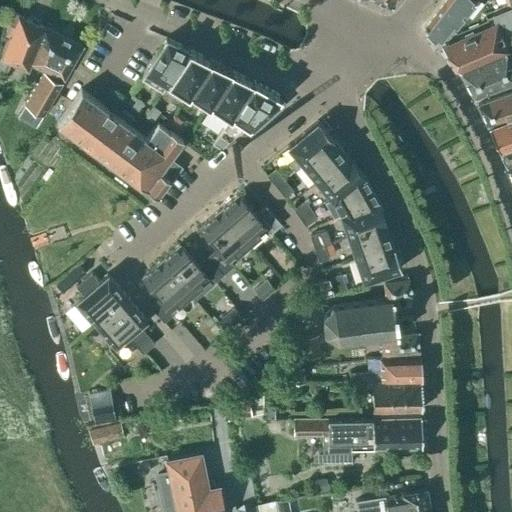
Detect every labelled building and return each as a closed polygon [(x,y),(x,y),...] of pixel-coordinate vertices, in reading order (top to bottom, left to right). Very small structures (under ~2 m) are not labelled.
[(442,40),(473,0),(442,0),(424,25),(423,26),(435,39),(436,39),(437,40),(438,40),(439,40),(440,40),(442,40)] [(511,7),(491,16),(495,24),(441,46),(459,72),(507,51),(505,45),(511,42),(511,7)] [(69,69),(82,45),(44,27),(14,13),(6,34),(9,35),(1,57),(11,61),(27,69),(29,63),(44,69),(24,104),(43,113),(69,69)] [(161,91),(168,81),(189,48),(166,37),(140,77),(161,91)] [(187,93),(209,59),(189,48),(168,81),(187,93)] [(511,74),(504,54),(460,73),(473,97),(511,83),(511,74)] [(0,72),(5,75),(5,74),(11,61),(1,57),(0,57),(0,72)] [(204,109),(205,110),(230,69),(209,59),(187,93),(188,94),(189,91),(208,103),(204,109)] [(223,121),(250,79),(230,69),(205,110),(223,121)] [(279,95),(252,80),(250,79),(223,121),(225,123),(211,143),(219,148),(219,149),(253,120),(255,127),(282,102),(277,97),(279,95)] [(97,101),(80,89),(56,121),(72,133),(97,101)] [(499,151),(511,146),(511,92),(477,104),(488,128),(499,151)] [(143,102),(131,93),(126,101),(137,109),(143,102)] [(89,146),(113,114),(97,101),(72,133),(89,146)] [(152,104),(144,116),(152,121),(160,110),(152,104)] [(89,146),(106,158),(130,126),(113,114),(89,146)] [(184,123),(173,114),(168,122),(179,130),(184,123)] [(301,163),(302,164),(333,138),(318,120),(287,145),(296,156),(288,163),(293,170),(301,163)] [(146,139),(122,171),(139,183),(176,134),(169,129),(168,130),(157,122),(145,138),(146,139)] [(122,171),(146,139),(145,138),(130,126),(106,158),(122,171)] [(164,164),(183,139),(176,134),(139,183),(155,196),(174,171),(164,164)] [(316,181),(348,156),(333,138),(302,164),(316,181)] [(511,146),(499,151),(506,166),(511,164),(511,146)] [(331,199),(363,175),(348,156),(316,181),(331,199)] [(275,186),(283,180),(274,169),(266,176),(275,186)] [(378,199),(364,175),(363,175),(331,199),(333,201),(340,212),(341,215),(378,202),(378,199)] [(275,186),(284,198),(292,191),(283,180),(275,186)] [(237,193),(218,210),(247,243),(265,227),(270,233),(280,224),(265,205),(255,214),(237,193)] [(298,218),(310,209),(304,201),(292,209),(298,218)] [(348,236),(386,223),(378,202),(341,215),(348,236)] [(310,209),(298,218),(304,227),(316,218),(310,209)] [(199,226),(217,247),(207,255),(222,274),(233,264),(229,259),(247,243),(218,210),(199,226)] [(348,236),(356,258),(393,245),(386,223),(348,236)] [(313,248),(324,245),(320,232),(309,236),(313,248)] [(212,283),(222,274),(207,255),(197,264),(179,243),(160,260),(189,293),(207,277),(212,283)] [(324,245),(313,248),(317,262),(328,259),(324,245)] [(401,267),(393,245),(356,258),(363,280),(401,267)] [(171,309),(189,293),(160,260),(141,276),(159,297),(149,305),(163,322),(174,312),(171,309)] [(85,272),(78,263),(55,283),(62,291),(85,272)] [(75,300),(95,322),(126,296),(107,273),(98,281),(90,272),(75,285),(82,294),(75,300)] [(344,287),(340,273),(330,276),(334,290),(344,287)] [(381,336),(382,357),(419,356),(415,331),(397,334),(392,297),(411,295),(408,277),(407,274),(400,276),(400,278),(384,281),(386,298),(334,305),(331,306),(323,315),(322,317),(324,332),(325,334),(337,340),(339,341),(381,336)] [(310,283),(314,297),(331,292),(327,278),(310,283)] [(274,288),(266,279),(254,289),(262,299),(274,288)] [(138,324),(145,318),(126,296),(95,322),(114,345),(126,335),(142,353),(154,343),(138,324)] [(298,337),(301,357),(319,354),(317,335),(298,337)] [(380,380),(420,379),(419,356),(382,357),(383,357),(380,358),(380,372),(349,372),(350,381),(372,381),(380,381),(380,380)] [(291,368),(291,382),(303,382),(303,368),(291,368)] [(372,381),(373,411),(396,410),(420,409),(420,380),(396,380),(380,381),(372,381)] [(251,415),(248,398),(224,402),(227,419),(251,415)] [(113,417),(114,416),(111,404),(97,407),(99,419),(113,417)] [(262,413),(262,419),(274,419),(274,406),(262,406),(262,413)] [(322,451),(350,451),(350,448),(372,448),(400,447),(401,452),(415,447),(421,447),(420,416),(367,417),(367,416),(327,417),(293,417),(293,433),(322,433),(322,451)] [(120,423),(88,431),(91,445),(123,437),(120,423)] [(224,511),(219,485),(209,487),(208,480),(205,480),(199,453),(166,459),(169,472),(157,474),(164,511),(224,511)] [(371,475),(361,476),(361,484),(371,484),(371,475)] [(325,477),(310,480),(313,493),(328,490),(325,477)] [(430,511),(426,488),(383,496),(386,511),(377,511),(368,511),(369,511),(361,511),(430,511)]
